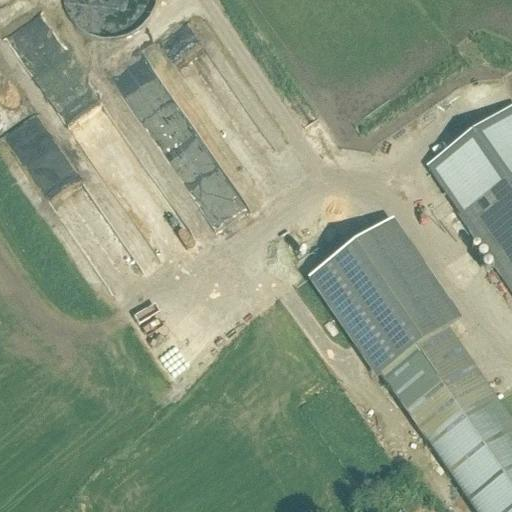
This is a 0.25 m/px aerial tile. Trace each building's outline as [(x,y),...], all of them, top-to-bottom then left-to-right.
[(102,42),(106,42),(110,42),(114,42),(118,42),(122,41),(126,40),(130,38),(133,36),(137,34),(140,31),(143,29),(146,26),(148,22),(150,19),(152,16),(154,12),(155,8),(156,4),(156,0),(64,0),(65,4),(65,8),(67,12),(68,16),(70,19),(72,22),(75,26),(77,29),(80,31),(84,34),(87,36),(91,38),(94,39),(98,41),(102,42)] [(147,67),(114,90),(127,108),(160,85),(147,67)] [(511,112),(427,173),(511,294),(511,112)] [(311,280),(380,380),(470,511),(511,511),(511,428),(447,333),(379,234),(311,280)] [(198,315),(179,341),(199,356),(218,330),(198,315)]
